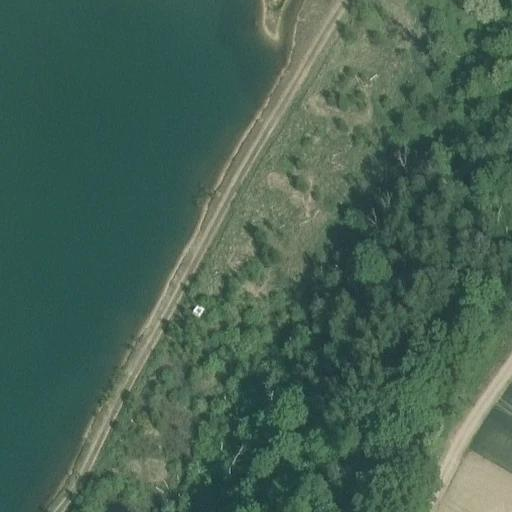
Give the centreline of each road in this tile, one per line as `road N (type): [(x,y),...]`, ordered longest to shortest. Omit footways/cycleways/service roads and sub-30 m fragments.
road 1 (track): [(58,511),(344,0)]
road 2 (track): [(511,380),(474,431),(436,511)]
